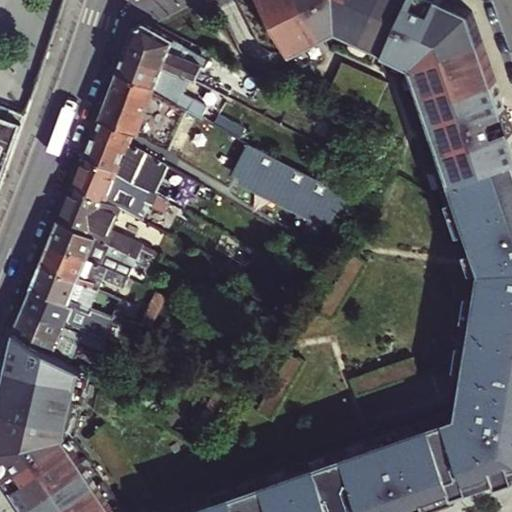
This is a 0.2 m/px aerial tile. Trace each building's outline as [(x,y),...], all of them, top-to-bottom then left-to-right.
[(450,0),(262,0),(291,56),(337,32),(340,34),(343,28),(378,43),(376,49),(398,59),(412,65),(423,96),(429,94),(437,118),(431,120),(453,182),(511,161),(511,123),(473,10),(450,0)] [(127,50),(173,67),(193,75),(197,76),(195,84),(202,87),(212,58),(145,22),(136,25),(127,50)] [(193,75),(173,67),(127,50),(119,69),(159,84),(157,89),(168,95),(184,103),(195,84),(197,76),(193,75)] [(343,61),(331,89),(363,103),(377,108),(389,81),(343,61)] [(168,95),(157,89),(159,84),(119,69),(97,127),(131,141),(135,130),(173,145),(188,105),(184,103),(168,95)] [(327,87),(313,81),(311,87),(325,93),(327,87)] [(0,95),(0,169),(2,170),(32,91),(5,86),(3,96),(0,95)] [(377,108),(363,103),(360,110),(373,116),(377,108)] [(170,164),(131,141),(97,127),(86,155),(174,199),(182,184),(164,174),(170,164)] [(357,195),(250,138),(235,166),(246,172),(243,177),(325,221),(328,216),(341,222),(357,195)] [(86,155),(75,185),(123,206),(129,193),(167,211),(174,199),(86,155)] [(511,161),(453,182),(454,184),(469,230),(476,250),(480,261),(484,261),(479,294),(475,319),(472,334),(470,351),(467,367),(466,374),(464,386),(461,404),(445,410),(473,489),(499,479),(511,475),(511,161)] [(454,184),(444,188),(460,234),(469,230),(454,184)] [(140,257),(144,247),(112,231),(123,206),(75,185),(62,216),(95,233),(109,243),(140,257)] [(62,216),(53,240),(132,273),(137,261),(150,268),(156,253),(144,247),(140,257),(109,243),(95,233),(62,216)] [(53,240),(44,262),(122,295),(132,273),(53,240)] [(476,250),(467,253),(471,266),(481,262),(480,261),(476,250)] [(353,257),(320,312),(332,320),(366,264),(353,257)] [(122,295),(44,262),(35,286),(93,309),(95,306),(99,296),(121,305),(116,315),(124,318),(132,299),(122,295)] [(297,296),(308,278),(297,272),(286,291),(288,292),(297,296)] [(93,309),(35,286),(28,303),(69,323),(69,321),(86,329),(107,339),(116,315),(95,306),(93,309)] [(280,324),(297,296),(288,292),(271,319),(280,324)] [(479,294),(469,292),(465,317),(475,319),(479,294)] [(126,318),(133,320),(141,303),(132,299),(124,318),(126,318)] [(69,323),(28,303),(17,329),(73,360),(81,341),(86,329),(69,321),(69,323)] [(124,318),(116,315),(107,339),(116,343),(126,318),(124,318)] [(118,511),(73,441),(87,369),(73,360),(17,329),(0,413),(0,466),(30,511),(118,511)] [(86,329),(81,341),(101,351),(107,339),(86,329)] [(472,334),(463,332),(460,349),(470,351),(472,334)] [(470,351),(460,349),(457,366),(467,367),(470,351)] [(291,356),(259,412),(271,419),(304,364),(291,356)] [(394,364),(354,378),(359,393),(420,371),(415,357),(394,364)] [(466,374),(456,372),(454,384),(464,386),(466,374)] [(218,384),(215,390),(231,398),(234,393),(218,384)] [(231,398),(215,390),(193,426),(212,437),(225,415),(222,413),(231,398)] [(140,402),(162,415),(168,403),(147,391),(140,402)] [(162,415),(177,426),(185,413),(168,403),(162,415)] [(371,435),(161,509),(162,511),(405,511),(429,504),(458,494),(473,489),(445,410),(435,413),(371,435)] [(458,494),(429,504),(430,507),(460,497),(458,494)]
